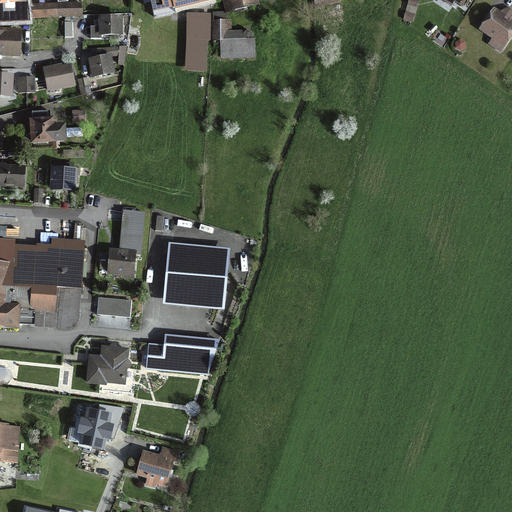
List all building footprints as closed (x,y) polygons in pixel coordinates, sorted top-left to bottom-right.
[(0,0),(0,24),(14,24),(14,19),(81,16),(81,5),(27,7),(26,0),(21,1),(21,0),(0,0)] [(205,0),(223,0),(227,12),(248,7),(245,0),(149,0),(152,10),(172,5),(173,8),(205,0)] [(413,22),(419,0),(410,0),(405,20),(413,22)] [(503,19),(494,12),(481,30),(503,45),(511,32),(511,12),(509,10),(503,19)] [(209,13),(187,13),(185,69),(207,70),(209,13)] [(228,34),(227,21),(224,21),(224,13),(212,14),(213,45),(220,45),(220,58),(254,57),(253,40),(244,40),(244,38),(242,36),(243,34),(228,34)] [(97,27),(100,27),(100,36),(119,35),(119,19),(100,19),(100,21),(97,21),(97,27)] [(72,25),(64,25),(64,39),(72,39),(72,25)] [(0,33),(0,54),(18,56),(19,34),(0,33)] [(119,48),(104,50),(108,57),(120,56),(119,48)] [(108,58),(87,62),(90,78),(112,74),(108,58)] [(73,86),(70,67),(53,70),(53,69),(44,70),(47,91),(73,86)] [(0,96),(10,96),(11,78),(0,77),(0,96)] [(18,94),(34,93),(33,78),(30,78),(23,79),(18,79),(18,94)] [(32,123),(31,123),(32,143),(63,140),(62,128),(51,128),(51,121),(50,121),(49,112),(31,114),(32,123)] [(84,113),(73,113),(73,122),(84,121),(84,113)] [(0,186),(23,188),(24,169),(4,168),(4,166),(0,165),(0,186)] [(72,191),(72,184),(76,184),(76,176),(73,176),(73,172),(53,171),(52,190),(72,191)] [(33,203),(41,203),(42,190),(34,190),(33,203)] [(144,214),(123,212),(119,247),(125,249),(125,254),(109,252),(108,263),(99,263),(99,271),(108,272),(107,273),(123,275),(122,278),(132,278),(134,255),(139,256),(144,214)] [(162,232),(163,218),(156,217),(154,232),(162,232)] [(23,310),(22,310),(22,309),(31,309),(31,311),(33,311),(32,326),(71,329),(77,322),(82,255),(36,251),(34,268),(0,265),(0,324),(12,325),(21,325),(23,310)] [(169,283),(168,296),(219,301),(223,259),(172,254),(170,273),(167,272),(166,283),(169,283)] [(131,302),(98,299),(97,315),(129,318),(131,302)] [(106,349),(102,349),(101,359),(89,358),(87,383),(99,384),(100,375),(118,377),(119,377),(118,379),(123,379),(123,378),(124,378),(125,369),(127,370),(129,368),(129,364),(127,361),(125,361),(126,351),(116,350),(116,348),(114,346),(111,345),(109,347),(108,349),(106,349)] [(214,351),(201,349),(164,346),(164,348),(148,347),(147,353),(146,364),(146,369),(206,375),(214,351)] [(81,445),(103,449),(110,415),(88,411),(81,445)] [(0,462),(14,463),(18,428),(0,426),(0,462)] [(175,463),(177,453),(163,449),(161,458),(144,454),(138,475),(155,480),(154,484),(164,487),(171,462),(175,463)]
